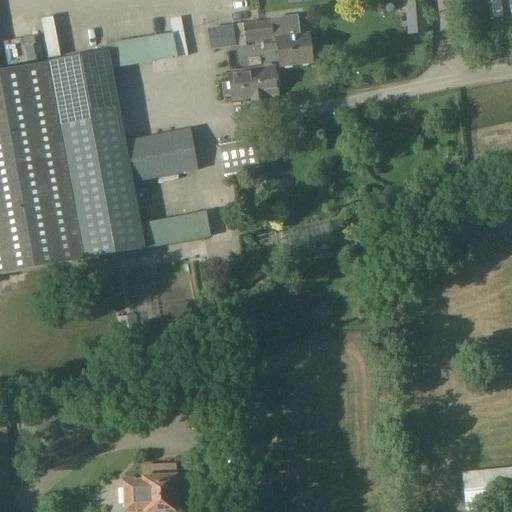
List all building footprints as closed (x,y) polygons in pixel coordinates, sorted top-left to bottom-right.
[(405,17),(425,15),(424,1),(404,3),(405,17)] [(271,42),(271,39),(269,22),(242,26),(244,46),(261,43),(271,42)] [(244,46),(242,26),(232,27),(235,48),(244,47),(244,46)] [(235,48),(232,27),(206,30),(209,52),(235,48)] [(175,56),(171,34),(105,46),(106,53),(107,53),(110,68),(175,56)] [(271,42),(261,43),(262,54),(276,52),(278,68),(310,64),(306,36),(275,40),(275,38),(271,39),(271,42)] [(106,53),(46,64),(82,261),(143,250),(139,225),(131,182),(123,141),(110,68),(107,53),(106,53)] [(46,64),(0,72),(0,276),(82,261),(46,64)] [(250,108),(265,106),(264,98),(275,96),(272,69),(227,75),(230,102),(249,99),(250,108)] [(195,170),(188,129),(123,141),(131,182),(195,170)] [(258,168),(253,141),(217,148),(223,183),(251,178),(258,168)] [(511,209),(492,215),(498,242),(511,238),(511,209)] [(208,238),(204,213),(139,225),(143,250),(208,238)] [(463,230),(474,228),(471,217),(433,226),(435,237),(463,230)] [(468,249),(463,230),(435,237),(440,255),(468,249)] [(248,260),(230,274),(242,290),(261,277),(248,260)] [(158,336),(148,263),(129,266),(140,339),(158,336)] [(61,461),(113,418),(108,413),(130,395),(112,373),(101,383),(100,382),(65,411),(60,406),(51,413),(44,405),(26,420),(61,461)] [(185,392),(185,391),(184,391),(189,432),(210,430),(205,390),(185,392)] [(511,470),(461,476),(464,511),(511,506),(511,470)] [(183,478),(144,480),(121,482),(122,511),(176,511),(175,491),(184,491),(183,478)]
